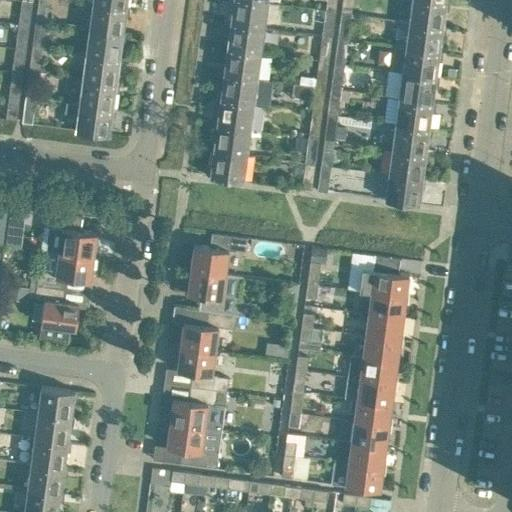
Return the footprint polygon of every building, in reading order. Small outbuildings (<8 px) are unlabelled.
[(30,24),(33,0),(30,0),(22,0),(19,23),(30,24)] [(46,20),(49,0),(39,0),(37,19),(46,20)] [(264,26),(268,1),(261,0),(233,0),(231,21),(227,21),(264,26)] [(335,10),(336,0),(326,0),(325,9),(335,10)] [(351,12),(353,0),(343,0),(342,11),(351,12)] [(448,0),(449,0),(411,0),(409,20),(446,25),(446,24),(443,24),(445,0),(448,0)] [(123,30),(127,6),(93,1),(89,27),(127,32),(127,31),(123,30)] [(332,36),(335,10),(325,9),(322,34),(332,36)] [(359,17),(359,13),(351,12),(342,11),(338,36),(348,38),(351,16),(359,17)] [(446,26),(446,25),(409,20),(398,18),(398,24),(395,27),(394,35),(396,38),(395,43),(405,45),(443,50),(439,49),(442,25),(446,26)] [(43,46),(46,20),(37,19),(33,45),(43,46)] [(261,52),(264,26),(227,21),(227,22),(231,23),(227,47),(224,46),(224,47),(261,52)] [(27,48),(30,24),(19,23),(16,47),(27,48)] [(127,33),(127,32),(89,27),(86,52),(120,57),(123,57),(123,56),(120,56),(123,32),(127,33)] [(328,61),(332,36),(322,34),(318,60),(328,61)] [(345,63),(348,38),(338,36),(335,62),(345,63)] [(442,51),(443,50),(405,45),(395,43),(392,69),(402,71),(439,76),(439,75),(436,75),(439,51),(442,51)] [(39,72),(43,46),(33,45),(30,70),(39,72)] [(23,72),(27,48),(16,47),(13,71),(23,72)] [(258,77),(261,52),(224,47),(224,48),(227,48),(224,72),(221,72),(258,77)] [(116,81),(120,57),(86,52),(83,78),(116,82),(116,83),(120,83),(120,82),(116,81)] [(325,87),(328,61),(318,60),(315,85),(325,87)] [(341,89),(345,63),(335,62),(331,87),(341,89)] [(36,97),(39,72),(30,70),(26,96),(36,97)] [(20,96),(23,72),(13,71),(9,95),(20,96)] [(439,77),(439,76),(402,71),(398,96),(436,101),(432,100),(436,76),(439,77)] [(254,103),(258,77),(221,72),(221,73),(224,74),(221,97),(217,97),(217,98),(254,103)] [(113,106),(116,83),(116,82),(83,78),(79,101),(79,103),(113,108),(116,108),(116,107),(113,106)] [(321,112),(325,87),(315,85),(312,111),(321,112)] [(338,114),(341,89),(331,87),(328,113),(338,114)] [(17,119),(20,96),(9,95),(6,118),(17,119)] [(33,122),(36,97),(26,96),(23,121),(33,122)] [(436,102),(436,101),(398,96),(395,122),(432,127),(432,126),(429,125),(432,102),(436,102)] [(251,128),(254,103),(217,98),(220,99),(217,123),(214,122),(214,123),(251,128)] [(109,133),(113,108),(79,103),(79,101),(67,100),(65,111),(78,113),(76,129),(109,133)] [(318,138),(321,112),(312,111),(308,136),(318,138)] [(334,140),(338,114),(328,113),(325,138),(334,140)] [(432,128),(432,127),(395,122),(391,147),(429,152),(429,151),(425,151),(429,127),(432,128)] [(247,154),(251,128),(214,123),(214,124),(217,124),(214,148),(211,148),(211,149),(247,154)] [(315,163),(318,138),(308,136),(305,162),(315,163)] [(331,165),(334,140),(325,138),(321,164),(331,165)] [(429,153),(429,152),(391,147),(388,173),(425,177),(422,176),(425,152),(429,153)] [(244,179),(247,154),(211,149),(214,150),(211,173),(207,173),(207,174),(244,179)] [(311,188),(315,163),(305,162),(301,187),(311,188)] [(327,191),(331,165),(321,164),(318,189),(327,191)] [(425,178),(425,177),(388,173),(385,198),(418,203),(422,178),(425,178)] [(46,224),(42,248),(47,248),(94,255),(94,253),(98,254),(99,245),(95,244),(97,231),(80,229),(82,215),(48,210),(47,211),(46,224)] [(226,272),(229,249),(235,250),(235,248),(246,250),(247,236),(212,231),(210,245),(194,243),(191,267),(226,272)] [(21,235),(7,233),(6,242),(20,243),(21,235)] [(90,279),(94,255),(47,248),(44,272),(49,273),(90,279)] [(321,261),(310,260),(307,282),(318,283),(321,261)] [(242,274),(226,272),(191,267),(191,269),(187,268),(185,279),(189,279),(187,291),(201,293),(199,307),(208,308),(226,311),(237,313),(242,274)] [(409,273),(399,272),(362,267),(359,289),(371,290),(406,295),(409,273)] [(47,285),(49,273),(44,272),(38,272),(36,283),(47,285)] [(316,297),(318,283),(307,282),(305,295),(316,297)] [(68,341),(70,326),(76,326),(79,302),(63,300),(65,287),(47,285),(36,283),(35,296),(44,298),(39,337),(68,341)] [(403,316),(406,295),(371,290),(368,312),(403,316)] [(235,327),(237,313),(226,311),(208,308),(206,323),(184,320),(180,344),(215,349),(218,325),(235,327)] [(314,312),(303,311),(301,324),(312,326),(314,312)] [(400,338),(403,316),(368,312),(365,333),(400,338)] [(323,327),(312,326),(301,324),(298,346),(320,349),(323,327)] [(397,359),(400,338),(365,333),(363,354),(397,359)] [(212,373),(215,349),(180,344),(177,368),(191,370),(189,384),(227,389),(228,376),(218,374),(218,373),(212,373)] [(395,381),(397,359),(363,354),(350,353),(348,374),(395,381)] [(308,355),(297,354),(296,367),(306,369),(308,355)] [(296,367),(293,389),(303,390),(306,369),(296,367)] [(392,402),(395,381),(348,374),(345,396),(357,397),(392,402)] [(78,390),(78,389),(41,384),(38,410),(72,414),(75,390),(78,390)] [(222,428),(227,389),(189,384),(187,399),(173,397),(170,421),(222,428)] [(303,390),(293,389),(290,410),(301,411),(303,390)] [(389,423),(392,402),(357,397),(354,419),(389,423)] [(72,414),(38,410),(34,435),(68,440),(71,416),(75,416),(75,415),(72,414)] [(299,425),(301,411),(290,410),(288,423),(299,425)] [(386,445),(389,423),(354,419),(351,440),(386,445)] [(170,421),(167,445),(183,447),(181,461),(216,466),(222,428),(170,421)] [(68,440),(34,435),(31,461),(65,465),(68,441),(71,442),(71,441),(68,440)] [(297,441),(286,439),(284,453),(295,454),(297,441)] [(383,466),(386,445),(351,440),(348,461),(383,466)] [(293,468),(295,454),(284,453),(282,466),(293,468)] [(383,466),(348,461),(336,460),(333,482),(380,488),(383,466)] [(68,466),(65,465),(31,461),(27,486),(61,491),(65,467),(68,467),(68,466)] [(184,481),(186,470),(172,468),(171,479),(184,481)] [(198,483),(199,472),(186,470),(184,481),(198,483)] [(227,487),(229,476),(215,474),(214,485),(227,487)] [(241,488),(242,478),(229,476),(227,487),(241,488)] [(270,492),(272,482),(258,480),(257,490),(270,492)] [(284,494),(285,483),(272,482),(270,492),(284,494)] [(64,491),(61,491),(27,486),(24,511),(26,511),(58,511),(61,492),(64,493),(64,491)] [(313,498),(314,487),(301,486),(299,496),(313,498)] [(326,500),(328,489),(314,487),(313,498),(326,500)] [(356,504),(357,493),(344,491),(342,502),(356,504)] [(388,511),(391,497),(371,495),(357,493),(356,504),(369,506),(375,511),(388,511)]
